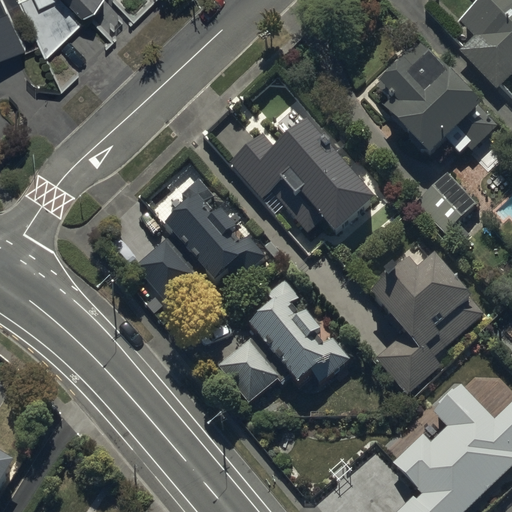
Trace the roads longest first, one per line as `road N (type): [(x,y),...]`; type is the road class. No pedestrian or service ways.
road 1 (residential): [(0,262),(55,193),(254,0)]
road 2 (secondary): [(0,274),(148,415),(228,511)]
